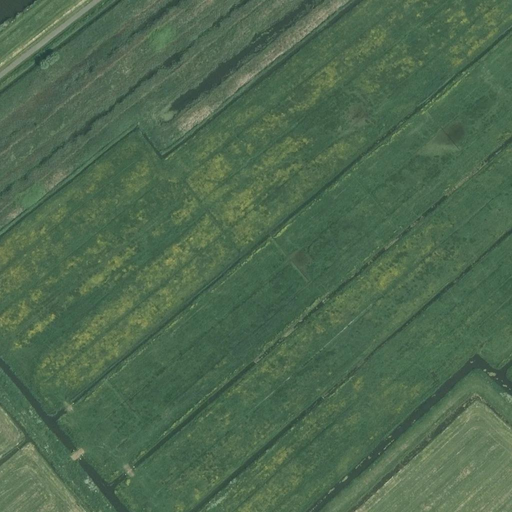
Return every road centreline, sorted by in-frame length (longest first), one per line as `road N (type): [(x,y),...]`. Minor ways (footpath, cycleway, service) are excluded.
road 1 (track): [(335,511),(476,381),(511,412)]
road 2 (track): [(90,445),(64,467),(0,389)]
